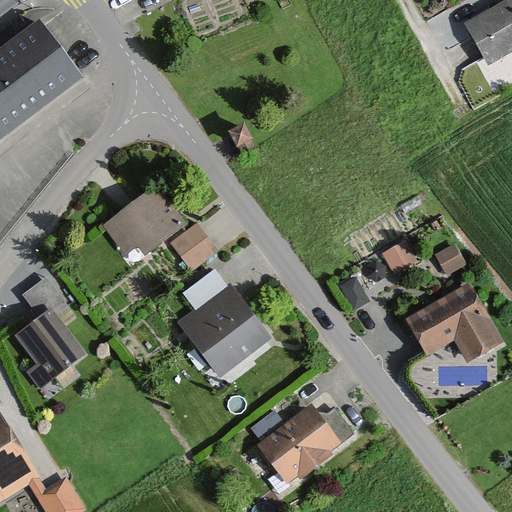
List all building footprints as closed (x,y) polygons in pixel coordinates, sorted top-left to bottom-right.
[(511,0),(504,0),(464,22),(487,63),(511,49),(511,0)] [(44,26),(0,55),(0,143),(85,85),(44,26)] [(171,246),(192,231),(163,190),(107,229),(127,257),(140,247),(150,261),(171,246)] [(192,231),(171,246),(191,274),(216,256),(197,228),(192,231)] [(436,252),(449,276),(472,263),(459,240),(436,252)] [(392,276),(420,267),(412,242),(384,251),(392,276)] [(223,383),(276,343),(220,269),(182,298),(194,314),(179,325),(223,383)] [(411,320),(428,351),(456,335),(470,358),(501,340),(469,286),(411,320)] [(83,353),(52,312),(19,337),(40,365),(30,372),(41,386),(83,353)] [(312,407),(260,447),(292,489),(344,449),(312,407)] [(2,414),(0,415),(0,506),(30,489),(42,482),(2,414)] [(47,491),(42,482),(30,489),(42,511),(86,511),(68,479),(47,491)]
